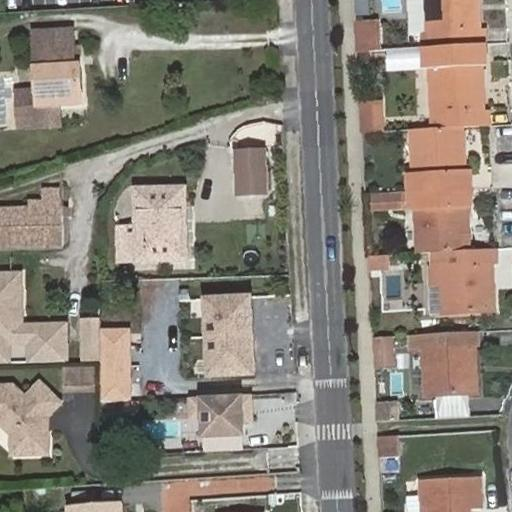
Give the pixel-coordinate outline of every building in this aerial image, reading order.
[(478,31),(476,0),(426,0),(428,34),(456,33),(456,47),(484,45),(483,31),(478,31)] [(359,53),(383,53),(382,19),(358,20),(359,53)] [(34,33),(37,106),(82,105),(80,66),(74,66),(73,31),(34,33)] [(430,68),(432,115),(453,114),(453,129),(461,128),(488,127),(487,112),(483,113),(481,65),(485,65),(484,45),(456,47),(425,49),(426,68),(430,68)] [(360,107),(362,133),(375,132),(374,106),(360,107)] [(408,177),(409,193),(470,189),(469,173),(465,174),(461,128),(453,129),(412,131),(413,177),(408,177)] [(263,151),(237,152),(239,194),(266,193),(263,151)] [(137,261),(187,260),(186,188),(135,190),(137,261)] [(415,208),(418,254),(439,253),(469,251),(466,205),(471,205),(470,189),(409,193),(370,195),(371,210),(415,208)] [(0,208),(0,245),(63,244),(62,190),(43,191),(43,202),(28,202),(28,209),(0,208)] [(491,266),(497,266),(496,250),(469,251),(439,253),(443,313),(493,310),(491,266)] [(389,270),(389,256),(369,257),(370,271),(389,270)] [(0,364),(17,364),(17,348),(15,296),(14,278),(0,278),(0,364)] [(206,296),(211,379),(265,376),(260,292),(206,296)] [(409,336),(410,353),(423,352),(426,397),(476,393),(473,347),(479,347),(478,332),(409,336)] [(375,368),(397,368),(397,336),(375,336),(375,368)] [(65,365),(65,392),(98,392),(99,366),(65,365)] [(28,398),(15,386),(0,386),(0,424),(1,424),(13,435),(13,458),(51,457),(50,417),(63,403),(42,383),(28,398)] [(192,440),(253,441),(254,396),(193,395),(192,440)] [(385,418),(401,417),(399,400),(384,402),(385,418)] [(398,455),(397,437),(378,438),(379,456),(398,455)] [(480,510),(479,478),(420,481),(421,511),(461,511),(462,510),(480,510)]
